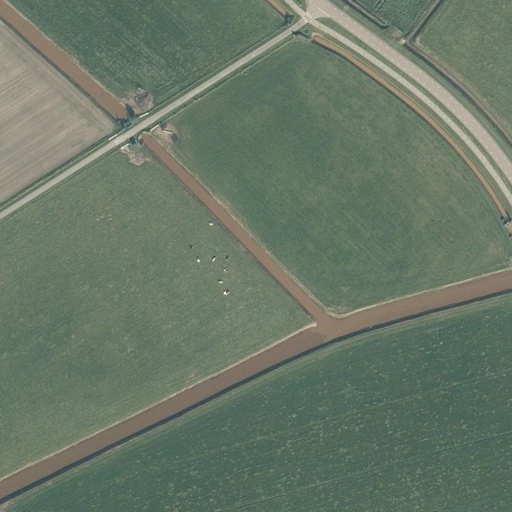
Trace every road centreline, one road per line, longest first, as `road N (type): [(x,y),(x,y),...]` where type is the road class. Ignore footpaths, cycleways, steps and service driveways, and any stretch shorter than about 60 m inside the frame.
road 1 (unclassified): [(0,216),(323,5)]
road 2 (tertiary): [(511,173),(426,80),(323,5)]
